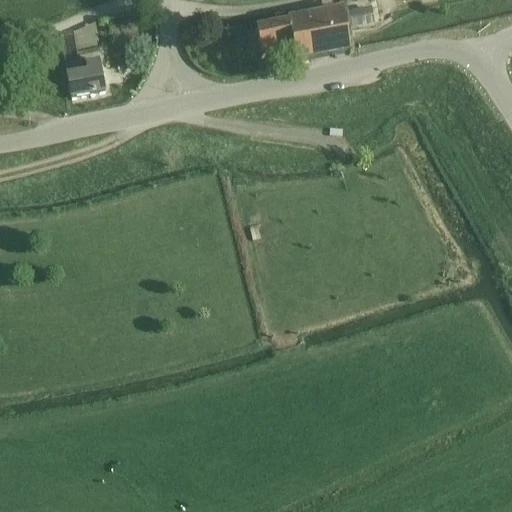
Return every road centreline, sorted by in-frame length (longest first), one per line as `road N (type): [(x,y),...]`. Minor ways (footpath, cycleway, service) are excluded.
road 1 (tertiary): [(475,63),(433,52),(308,87),(186,107)]
road 2 (track): [(186,107),(94,158),(0,179)]
road 3 (tertiary): [(186,107),(0,151)]
road 4 (unclassified): [(334,0),(236,15),(164,8)]
road 5 (unclassified): [(164,8),(138,4),(0,47)]
